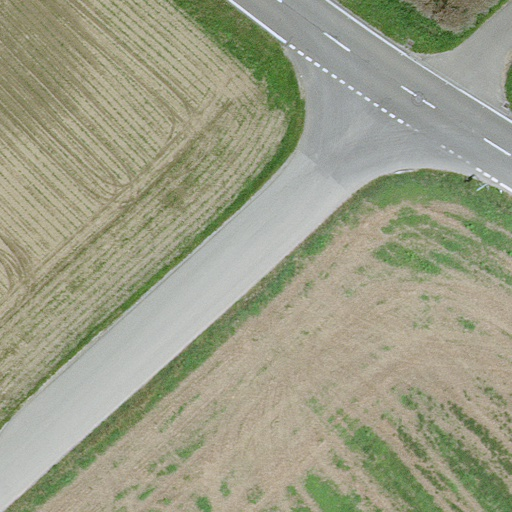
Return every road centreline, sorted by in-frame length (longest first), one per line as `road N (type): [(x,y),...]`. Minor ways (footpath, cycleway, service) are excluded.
road 1 (track): [(0,483),(430,93)]
road 2 (tertiary): [(430,93),(310,0)]
